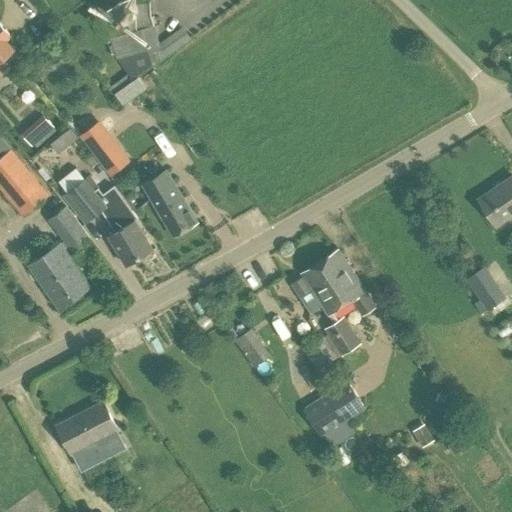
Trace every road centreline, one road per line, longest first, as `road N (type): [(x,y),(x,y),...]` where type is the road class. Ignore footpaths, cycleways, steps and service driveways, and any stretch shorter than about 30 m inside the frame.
road 1 (unclassified): [(0,379),(505,102)]
road 2 (unclassified): [(505,102),(396,0)]
